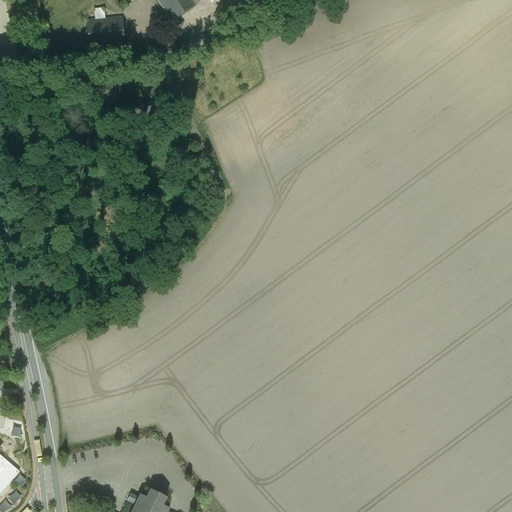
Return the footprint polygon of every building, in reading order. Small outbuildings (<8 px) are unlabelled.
[(156,0),(172,21),(201,0),(156,0)] [(122,17),(86,20),(89,49),(124,45),(122,17)] [(110,77),(78,81),(82,109),(114,104),(110,77)] [(169,103),(119,103),(119,118),(169,118),(169,103)] [(0,493),(19,472),(0,455),(0,493)] [(146,497),(140,494),(138,498),(130,494),(126,501),(135,505),(131,511),(168,511),(167,511),(169,508),(162,505),(166,498),(150,490),(146,497)]
